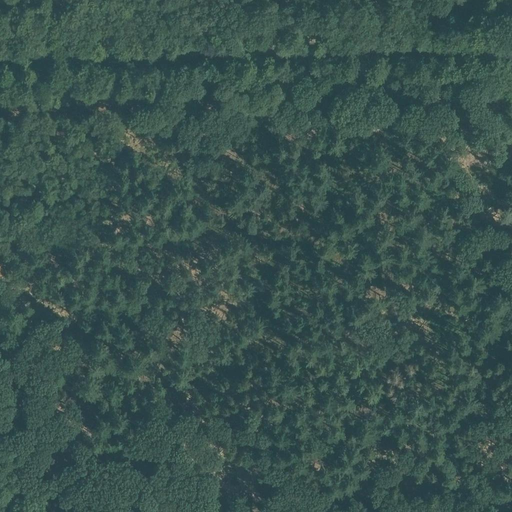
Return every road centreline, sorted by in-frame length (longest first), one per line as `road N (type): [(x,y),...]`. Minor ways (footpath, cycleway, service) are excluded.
road 1 (primary): [(0,58),(511,48)]
road 2 (track): [(49,496),(334,511)]
